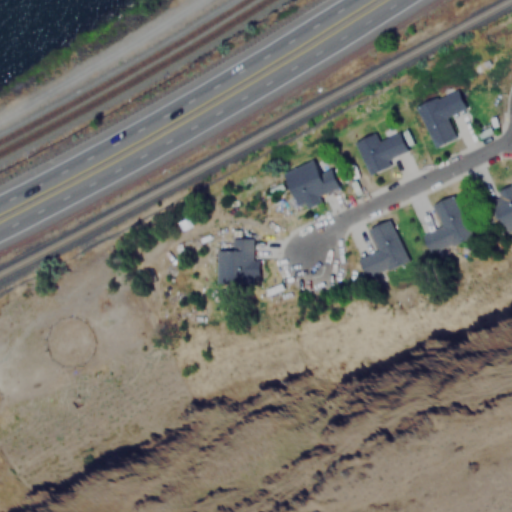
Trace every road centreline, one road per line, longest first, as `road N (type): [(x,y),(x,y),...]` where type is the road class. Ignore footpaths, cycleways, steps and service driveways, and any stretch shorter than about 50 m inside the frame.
road 1 (motorway): [(0,232),(82,193),(401,0)]
road 2 (motorway): [(346,0),(0,192)]
road 3 (residential): [(511,137),(336,221),(306,258)]
